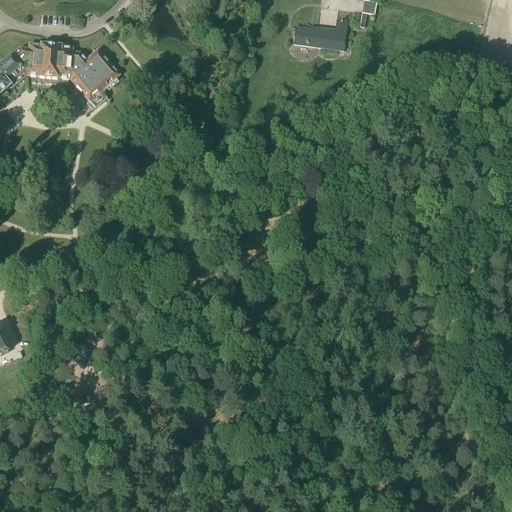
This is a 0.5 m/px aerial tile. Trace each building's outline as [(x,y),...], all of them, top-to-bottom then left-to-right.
[(364,3),(362,15),(374,17),(376,4),(363,2),(364,3)] [(296,29),(295,29),(293,46),(343,53),(348,23),(336,21),(334,34),(296,29)] [(0,97),(9,90),(11,91),(25,78),(26,78),(38,79),(37,79),(59,81),(59,80),(70,81),(76,88),(82,95),(89,103),(87,104),(93,112),(107,100),(101,93),(119,77),(98,52),(86,62),(80,55),(72,55),(72,50),(61,49),(61,48),(55,48),(55,47),(46,47),(40,46),(40,47),(29,46),(28,51),(20,50),(11,59),(11,58),(10,59),(0,67),(0,97)] [(0,356),(8,353),(0,335),(0,356)] [(91,350),(80,345),(72,362),(83,368),(91,350)] [(23,387),(30,402),(45,395),(38,380),(23,387)] [(57,408),(68,403),(59,382),(48,387),(57,408)]
